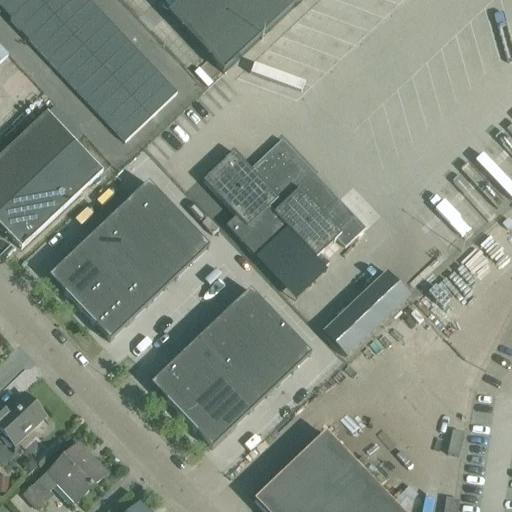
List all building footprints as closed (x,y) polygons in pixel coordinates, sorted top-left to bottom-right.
[(0,0),(0,7),(2,9),(12,0),(0,0)] [(32,0),(12,0),(2,9),(12,20),(32,0)] [(37,0),(32,0),(12,20),(9,22),(18,32),(45,8),(37,0)] [(52,0),(45,8),(54,18),(72,0),(52,0)] [(90,3),(86,0),(72,0),(54,18),(64,28),(90,3)] [(182,0),(167,15),(222,74),(293,7),(286,0),(182,0)] [(511,0),(502,0),(511,10),(511,0)] [(90,3),(64,28),(73,38),(99,13),(90,3)] [(54,18),(45,8),(18,32),(28,42),(54,18)] [(99,13),(73,38),(83,48),(109,23),(99,13)] [(64,28),(54,18),(28,42),(37,53),(64,28)] [(109,23),(83,48),(92,58),(118,34),(109,23)] [(73,38),(64,28),(37,53),(47,63),(73,38)] [(511,106),(445,32),(334,131),(417,225),(511,140),(511,131),(511,130),(511,106)] [(118,34),(92,58),(102,68),(128,44),(118,34)] [(83,48),(73,38),(47,63),(57,73),(83,48)] [(128,44),(102,68),(111,78),(138,54),(128,44)] [(92,58),(83,48),(57,73),(66,83),(92,58)] [(147,64),(138,54),(111,78),(121,89),(147,64)] [(102,68),(92,58),(66,83),(76,93),(102,68)] [(147,64),(121,89),(130,99),(157,74),(147,64)] [(102,68),(76,93),(85,103),(111,78),(102,68)] [(166,84),(157,74),(130,99),(140,109),(145,104),(166,84)] [(111,78),(85,103),(95,113),(121,89),(111,78)] [(166,84),(145,104),(155,115),(176,95),(166,84)] [(27,87),(14,106),(23,113),(36,94),(27,87)] [(121,89),(95,113),(104,123),(130,99),(121,89)] [(130,99),(104,123),(114,134),(140,109),(130,99)] [(155,115),(145,104),(140,109),(150,120),(155,115)] [(140,109),(114,134),(124,144),(150,120),(140,109)] [(0,214),(74,145),(46,115),(0,157),(0,214)] [(230,231),(257,260),(287,231),(311,256),(298,268),(312,282),(330,266),(320,256),(336,241),(344,250),(365,230),(281,142),(250,171),(233,154),(202,183),(239,222),(230,231)] [(102,174),(74,145),(0,214),(0,229),(20,251),(102,174)] [(157,237),(178,218),(147,185),(127,205),(157,237)] [(143,251),(157,237),(127,205),(112,219),(143,251)] [(208,250),(178,218),(157,237),(188,269),(208,250)] [(128,265),(143,251),(112,219),(98,232),(128,265)] [(111,281),(128,265),(98,232),(80,249),(111,281)] [(173,283),(188,269),(157,237),(143,251),(173,283)] [(78,311),(111,281),(80,249),(48,280),(78,311)] [(173,283),(143,251),(128,265),(159,297),(173,283)] [(159,297),(128,265),(111,281),(141,314),(159,297)] [(409,299),(386,275),(322,335),(345,359),(409,299)] [(109,344),(141,314),(111,281),(78,311),(109,344)] [(228,312),(259,345),(280,325),(249,293),(228,312)] [(244,359),(259,345),(228,312),(214,326),(244,359)] [(511,321),(511,320),(503,328),(511,337),(511,321)] [(259,345),(289,377),(310,357),(280,325),(259,345)] [(418,325),(399,342),(408,352),(427,335),(418,325)] [(199,340),(230,372),(244,359),(214,326),(199,340)] [(385,333),(374,341),(388,359),(399,351),(385,333)] [(182,357),(212,389),(230,372),(199,340),(182,357)] [(289,377),(259,345),(244,359),(274,391),(289,377)] [(180,419),(212,389),(182,357),(150,387),(180,419)] [(274,391),(244,359),(230,372),(260,405),(274,391)] [(511,375),(490,371),(487,385),(511,389),(511,381),(511,375)] [(212,389),(243,421),(260,405),(230,372),(212,389)] [(211,451),(243,421),(212,389),(180,419),(211,451)] [(491,432),(495,395),(473,393),(467,447),(491,449),(493,433),(491,432)] [(4,414),(0,409),(0,434),(1,433),(14,447),(44,419),(23,397),(4,414)] [(254,504),(261,511),(396,511),(325,436),(254,504)] [(78,447),(24,498),(36,511),(51,498),(48,494),(58,485),(76,504),(105,477),(78,447)] [(385,460),(405,477),(413,469),(393,451),(385,460)]
